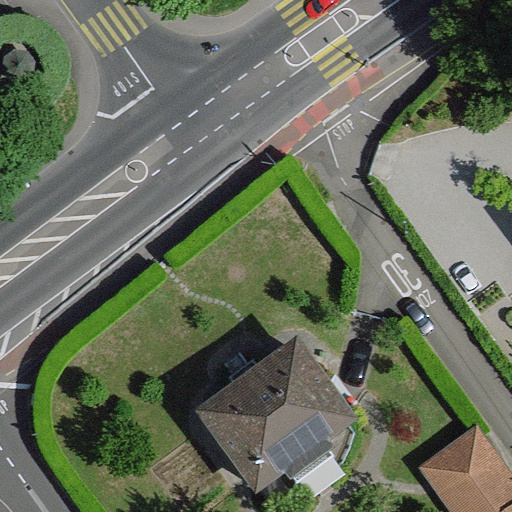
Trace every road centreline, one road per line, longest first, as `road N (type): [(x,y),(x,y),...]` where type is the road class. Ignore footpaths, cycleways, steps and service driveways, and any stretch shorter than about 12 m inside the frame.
road 1 (residential): [(267,80),(511,422)]
road 2 (secondary): [(189,138),(0,275)]
road 3 (residential): [(189,138),(96,0)]
road 4 (secondary): [(378,0),(267,80)]
